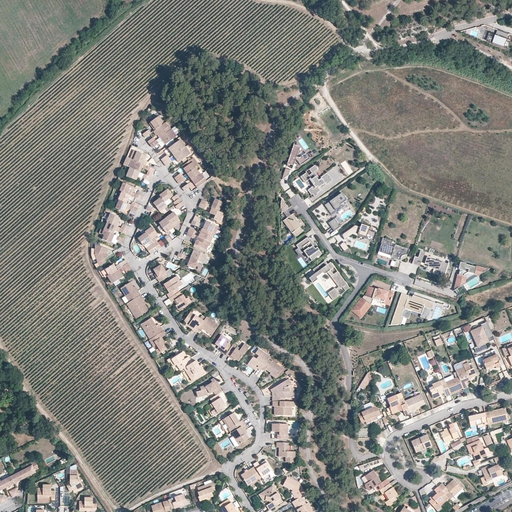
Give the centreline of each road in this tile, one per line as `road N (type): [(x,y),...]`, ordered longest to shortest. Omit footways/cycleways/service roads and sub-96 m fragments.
road 1 (residential): [(385,453),(353,451),(349,369),(335,322),(367,270)]
road 2 (track): [(0,351),(118,511)]
road 3 (track): [(0,132),(145,0)]
road 4 (track): [(511,301),(431,326),(379,332),(335,322)]
road 5 (residential): [(511,393),(395,435),(385,453)]
road 6 (residential): [(136,266),(180,238),(193,207),(160,166)]
road 7 (residential): [(136,266),(184,339),(218,361)]
road 8 (track): [(319,76),(352,49),(434,37)]
